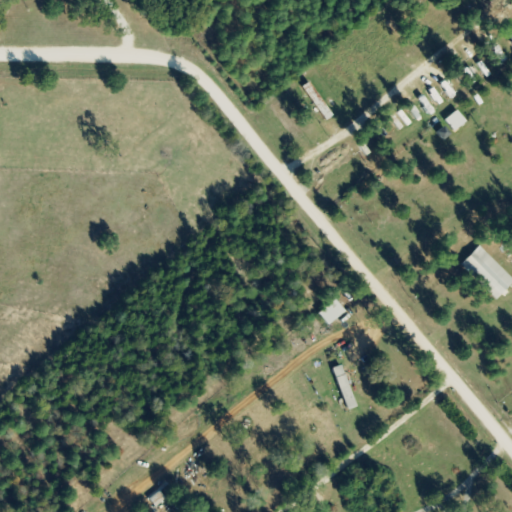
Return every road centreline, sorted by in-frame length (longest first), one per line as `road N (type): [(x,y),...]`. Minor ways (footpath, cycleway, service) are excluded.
road 1 (residential): [(511,451),(200,78),(138,57),(0,56)]
road 2 (residential): [(281,174),(466,32)]
